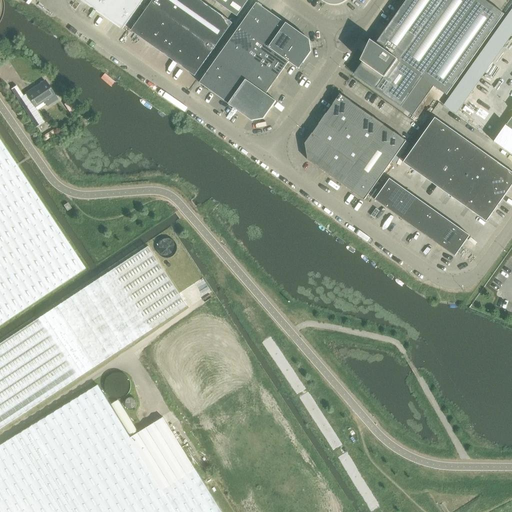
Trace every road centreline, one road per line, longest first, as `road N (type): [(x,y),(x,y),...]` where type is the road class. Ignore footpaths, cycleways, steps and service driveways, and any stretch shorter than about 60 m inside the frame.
road 1 (unclassified): [(511,227),(481,270),(465,281),(446,279),(270,154)]
road 2 (unclassified): [(270,154),(49,0)]
road 3 (unclassified): [(270,154),(347,43)]
